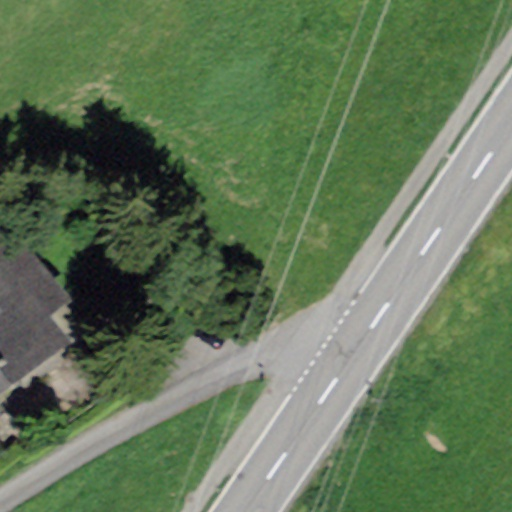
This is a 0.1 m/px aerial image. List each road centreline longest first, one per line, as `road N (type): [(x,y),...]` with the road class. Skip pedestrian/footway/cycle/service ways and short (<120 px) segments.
road 1 (residential): [(0,498),(139,412),(299,334),(362,338)]
road 2 (primary): [(511,122),(362,338)]
road 3 (primary): [(362,338),(244,511)]
